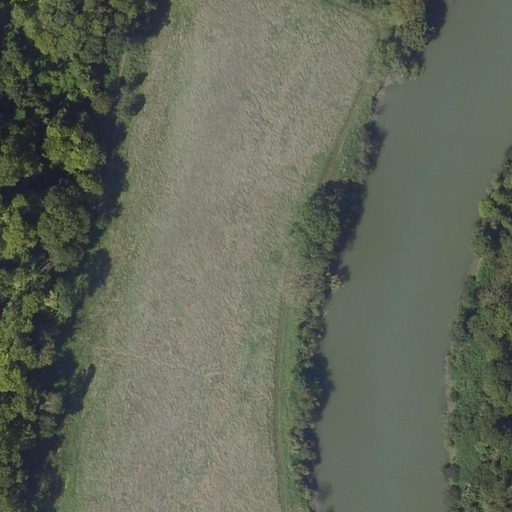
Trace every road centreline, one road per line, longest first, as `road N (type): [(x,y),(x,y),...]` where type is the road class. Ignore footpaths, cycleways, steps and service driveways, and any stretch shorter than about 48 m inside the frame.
road 1 (track): [(338,0),(380,25),(289,264),(279,372),(282,511)]
road 2 (track): [(131,0),(20,511)]
